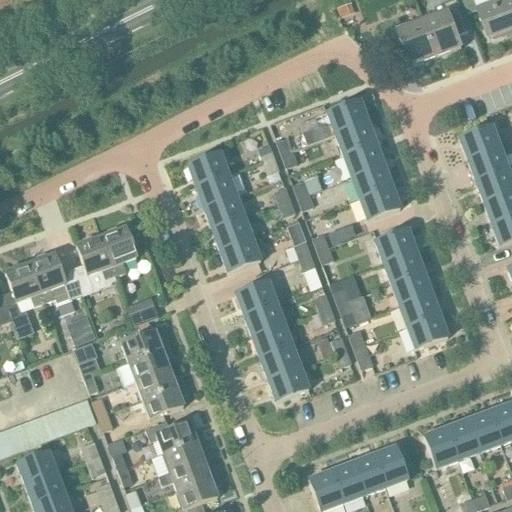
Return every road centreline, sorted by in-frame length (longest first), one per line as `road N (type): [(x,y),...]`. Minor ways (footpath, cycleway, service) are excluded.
road 1 (residential): [(253,453),(485,369),(494,356),(495,335),(410,104)]
road 2 (residential): [(253,453),(141,145)]
road 3 (residential): [(141,145),(321,53),(358,59),(410,104)]
road 4 (primary): [(0,84),(169,0)]
road 5 (residential): [(0,216),(141,145)]
